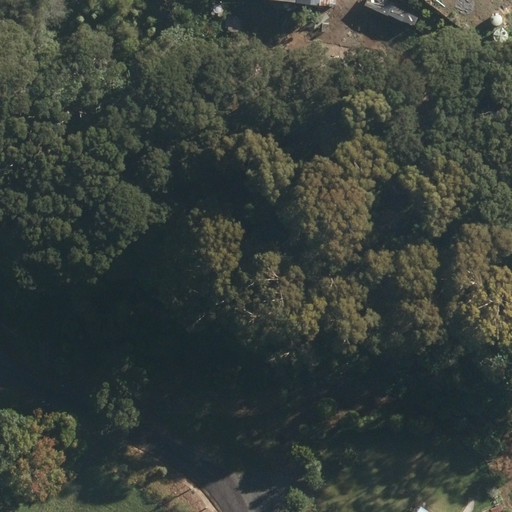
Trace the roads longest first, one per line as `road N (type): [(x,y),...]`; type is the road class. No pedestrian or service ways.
road 1 (track): [(0,348),(148,405),(232,457),(277,511)]
road 2 (track): [(0,379),(110,427),(181,475),(214,511)]
